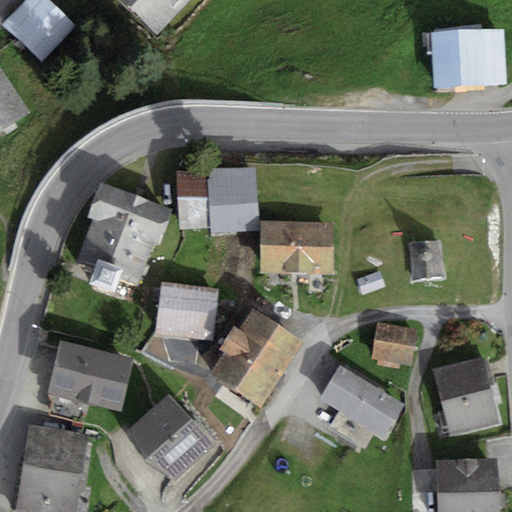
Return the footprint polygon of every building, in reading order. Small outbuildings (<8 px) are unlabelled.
[(46,0),(40,0),(10,32),(48,69),(82,33),(46,0)] [(109,0),(162,45),(199,0),(109,0)] [(506,37),(432,41),(435,93),(509,89),(506,37)] [(1,71),(0,71),(0,142),(34,121),(1,71)] [(254,173),(208,175),(211,240),(258,237),(254,173)] [(202,182),(175,183),(178,233),(205,232),(202,182)] [(163,221),(95,199),(73,266),(141,288),(163,221)] [(333,233),(263,233),(263,283),(333,283),(333,233)] [(442,241),(411,242),(413,284),(445,282),(442,241)] [(380,269),(358,278),(366,296),(388,287),(380,269)] [(219,291),(161,285),(156,339),(214,344),(219,291)] [(299,351),(250,319),(229,350),(278,383),(299,351)] [(416,331),(378,325),(373,362),(411,367),(416,331)] [(278,383),(229,350),(208,382),(258,415),(278,383)] [(131,368),(57,351),(45,402),(119,419),(131,368)] [(486,365),(434,380),(452,440),(504,425),(486,365)] [(351,429),(372,394),(338,374),(318,409),(351,429)] [(384,448),(405,413),(372,394),(351,429),(384,448)] [(173,403),(130,437),(169,487),(212,454),(173,403)] [(78,511),(91,443),(33,433),(19,511),(78,511)] [(501,511),(501,467),(438,467),(438,511),(501,511)]
